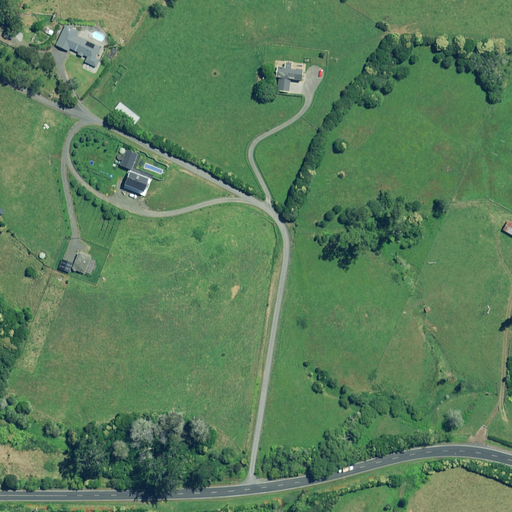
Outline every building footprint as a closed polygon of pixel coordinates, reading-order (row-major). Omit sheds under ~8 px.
[(56,45),(69,51),(70,49),(78,53),(78,54),(83,57),(83,55),(87,57),(85,62),(96,67),(100,60),(95,58),(100,48),(76,36),(78,31),(66,25),(56,45)] [(286,68),(278,68),(277,91),(289,92),(290,80),(304,80),(304,70),(292,69),(292,63),(286,63),(286,68)] [(120,102),(115,109),(135,125),(140,118),(120,102)] [(126,150),(121,165),(132,169),(138,154),(126,150)] [(151,180),(131,172),(125,187),(144,195),(151,180)] [(511,223),(508,221),(503,230),(511,235),(511,223)] [(72,269),(86,274),(91,257),(78,253),(72,269)]
